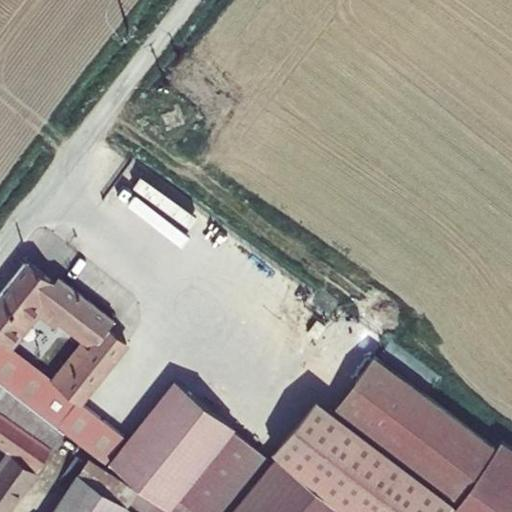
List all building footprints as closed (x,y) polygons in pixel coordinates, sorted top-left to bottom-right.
[(23,257),(0,285),(0,382),(62,427),(72,413),(0,359),(0,346),(32,307),(48,319),(54,311),(90,342),(57,385),(80,401),(108,364),(125,342),(106,327),(115,317),(55,270),(50,278),(23,257)] [(132,348),(125,342),(108,364),(115,370),(132,348)] [(454,496),(459,499),(494,447),(371,352),(333,402),(454,496)] [(136,482),(166,504),(169,500),(184,511),(359,511),(272,443),(267,449),(232,422),(237,416),(172,365),(103,457),(136,482)] [(0,511),(62,427),(0,382),(0,511)] [(359,511),(439,511),(454,496),(333,402),(315,391),(272,443),(359,511)] [(511,511),(511,448),(500,440),(494,447),(459,499),(448,511),(511,511)] [(49,511),(115,511),(132,488),(86,458),(49,511)] [(176,511),(166,504),(136,482),(132,488),(169,511),(176,511)] [(115,511),(169,511),(132,488),(115,511)]
